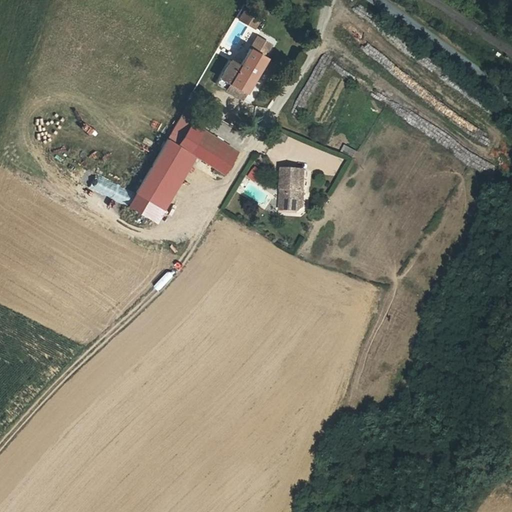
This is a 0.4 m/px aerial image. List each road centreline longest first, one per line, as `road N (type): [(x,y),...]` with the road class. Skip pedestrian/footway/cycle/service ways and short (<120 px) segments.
road 1 (track): [(0,448),(174,277),(322,32),(330,0)]
road 2 (residential): [(511,101),(367,0)]
